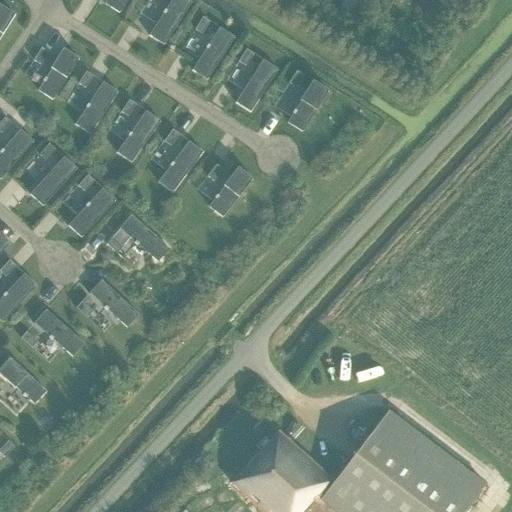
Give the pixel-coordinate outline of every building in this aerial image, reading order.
[(119,14),(127,0),(107,0),(104,5),(119,14)] [(164,45),(190,3),(185,0),(170,0),(162,13),(163,13),(157,23),(156,22),(154,25),(155,26),(149,35),(164,45)] [(0,38),(14,16),(0,6),(0,38)] [(209,23),(202,19),(195,31),(202,35),(209,23)] [(207,80),(234,38),(218,28),(206,48),(207,48),(201,58),(199,57),(197,60),(199,61),(193,70),(207,80)] [(48,54),(41,50),(33,61),(40,66),(48,54)] [(52,101),(78,60),(63,50),(50,69),(51,70),(45,79),(44,78),(42,82),(43,82),(37,92),(52,101)] [(254,55),(247,51),(240,63),(246,67),(254,55)] [(251,112),(278,71),(262,61),(250,80),(251,81),(245,90),(243,89),(241,93),(243,93),(237,103),(251,112)] [(303,76),(296,72),(289,84),(296,88),(303,76)] [(92,77),(85,73),(77,84),(84,89),(92,77)] [(301,133),(328,92),(312,82),(300,101),(301,102),(295,111),(294,110),(291,113),(293,114),(287,123),(301,133)] [(90,134),(117,93),(101,83),(89,102),(89,103),(84,112),(82,111),(80,114),(81,115),(75,124),(90,134)] [(134,105),(128,100),(120,111),(126,116),(134,105)] [(128,161),(158,122),(144,111),(129,130),(130,130),(124,139),(123,138),(120,141),(121,142),(115,151),(128,161)] [(10,124),(4,119),(0,123),(0,133),(1,135),(10,124)] [(0,178),(1,180),(32,142),(18,130),(3,148),(4,149),(0,153),(0,178)] [(178,136),(172,131),(163,143),(169,147),(178,136)] [(172,192),(202,154),(187,142),(173,161),(174,161),(167,170),(166,169),(164,172),(165,173),(158,182),(172,192)] [(55,150),(49,145),(39,155),(45,161),(55,150)] [(42,205),(76,170),(62,157),(46,174),(47,175),(40,183),(39,182),(36,185),(37,186),(30,194),(42,205)] [(222,171),(216,166),(207,177),(214,182),(222,171)] [(222,219),(252,180),(238,169),(223,187),(224,188),(217,196),(216,195),(214,198),(215,199),(208,208),(222,219)] [(93,182),(87,176),(78,187),(83,192),(93,182)] [(81,237),(114,201),(101,189),(85,206),(86,206),(78,214),(77,213),(75,216),(76,217),(68,225),(81,237)] [(168,249),(131,217),(118,231),(136,246),(137,245),(145,252),(144,253),(147,256),(148,255),(156,262),(168,249)] [(0,254),(10,244),(0,235),(0,254)] [(112,239),(107,245),(117,254),(123,248),(112,239)] [(14,267),(9,261),(0,270),(0,272),(5,277),(14,267)] [(0,319),(2,322),(36,286),(22,274),(6,291),(7,291),(0,299),(0,319)] [(137,315),(101,281),(88,295),(106,311),(106,310),(114,317),(113,318),(116,321),(117,320),(125,327),(137,315)] [(82,303),(76,309),(87,318),(92,312),(82,303)] [(82,343),(46,311),(33,325),(51,340),(52,339),(60,347),(59,348),(62,350),(63,349),(71,356),(82,343)] [(27,333),(22,339),(32,348),(37,342),(27,333)] [(46,392),(9,360),(0,370),(0,376),(14,389),(15,388),(23,395),(22,396),(25,399),(26,398),(34,405),(46,392)] [(464,511),(485,485),(388,411),(334,480),(277,430),(229,484),(260,511),(464,511)] [(0,453),(4,457),(14,447),(8,442),(0,450),(0,453)]
